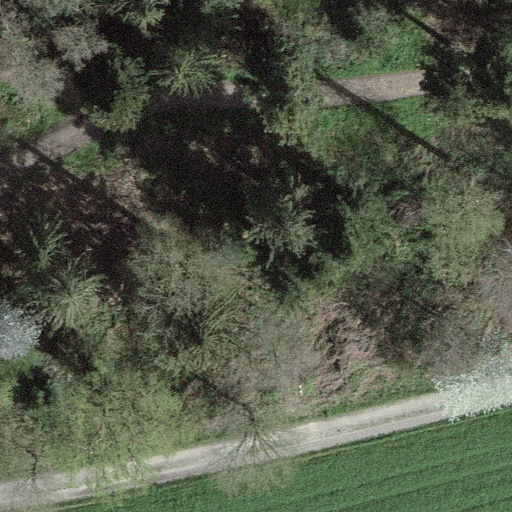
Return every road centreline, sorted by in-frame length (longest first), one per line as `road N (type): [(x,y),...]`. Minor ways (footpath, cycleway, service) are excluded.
road 1 (track): [(0,67),(118,89),(251,91),(452,74),(511,60)]
road 2 (track): [(172,460),(511,385)]
road 3 (track): [(0,495),(172,460)]
road 4 (track): [(0,158),(70,135),(118,89)]
